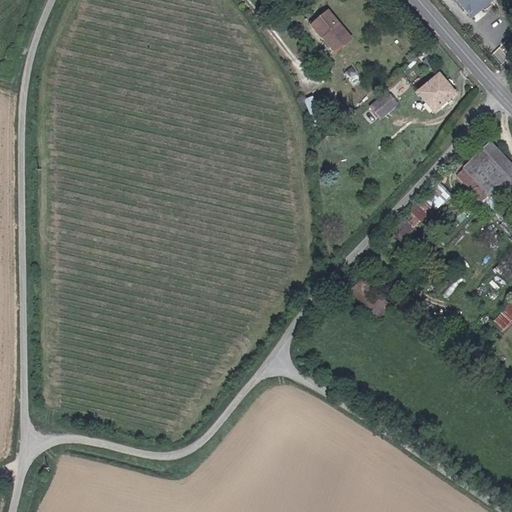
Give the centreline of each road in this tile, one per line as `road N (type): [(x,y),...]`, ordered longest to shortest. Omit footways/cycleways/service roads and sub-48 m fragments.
road 1 (unclassified): [(53,0),(22,80),(25,442)]
road 2 (unclassified): [(277,358),(336,276),(502,94)]
road 3 (unclassified): [(25,442),(65,437),(158,456),(185,449),(217,430),(277,358)]
road 4 (unclassified): [(501,511),(277,358)]
